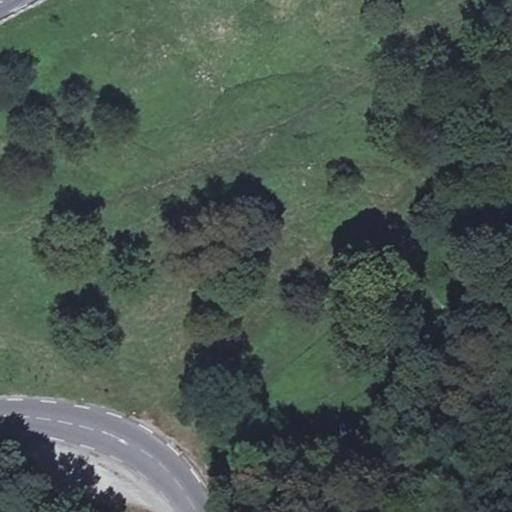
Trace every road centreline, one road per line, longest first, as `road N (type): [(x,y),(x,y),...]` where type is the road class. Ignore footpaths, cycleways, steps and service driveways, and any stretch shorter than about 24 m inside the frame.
road 1 (track): [(138,451),(219,345),(281,282),(413,184),(416,170),(366,157),(245,156),(239,143),(478,0)]
road 2 (secondary): [(193,511),(138,451),(69,424),(0,416)]
